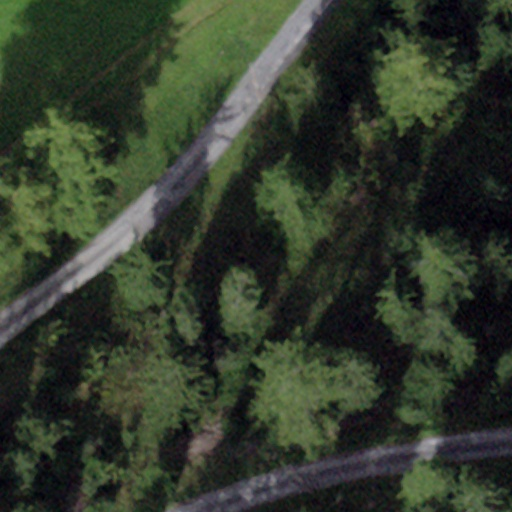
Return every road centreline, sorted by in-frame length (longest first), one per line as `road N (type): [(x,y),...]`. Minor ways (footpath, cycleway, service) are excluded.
road 1 (track): [(0,324),(127,229),(325,0)]
road 2 (track): [(511,439),(465,438),(239,494),(202,511)]
